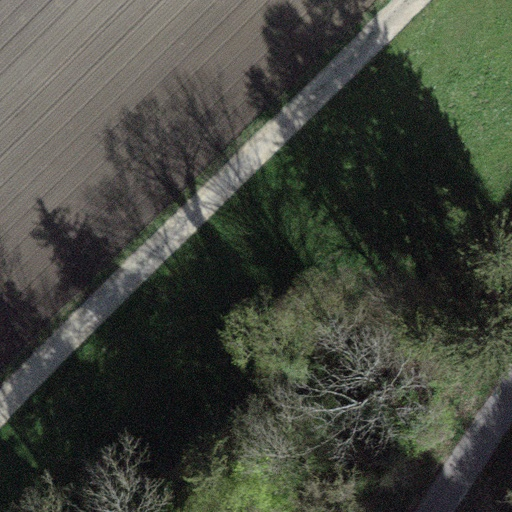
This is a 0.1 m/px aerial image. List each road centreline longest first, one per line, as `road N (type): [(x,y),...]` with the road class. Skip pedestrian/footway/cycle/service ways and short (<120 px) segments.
road 1 (track): [(0,410),(407,0)]
road 2 (unclassified): [(441,511),(511,389)]
